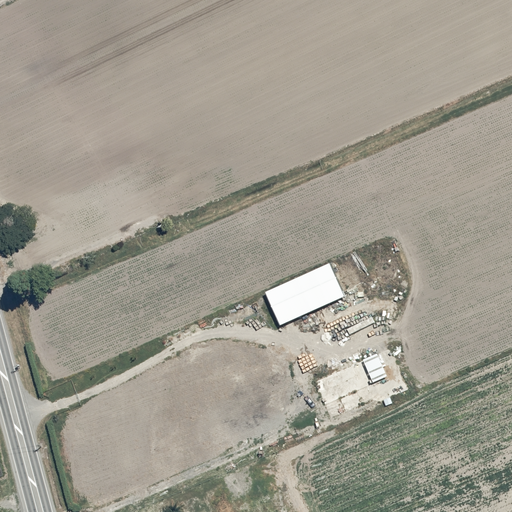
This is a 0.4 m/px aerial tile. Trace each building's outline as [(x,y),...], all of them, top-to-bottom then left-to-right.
[(137,192),(130,170),(116,174),(123,196),(137,192)] [(224,182),(220,171),(197,181),(201,192),(224,182)] [(171,194),(165,179),(150,185),(157,200),(171,194)] [(113,220),(104,196),(69,208),(81,244),(99,238),(95,226),(113,220)] [(329,264),(265,293),(279,327),(345,297),(329,264)] [(361,274),(361,275),(352,280),(357,290),(371,283),(375,281),(370,270),(361,274)] [(387,377),(376,353),(342,368),(339,360),(336,361),(327,365),(313,371),(317,379),(313,380),(330,418),(372,399),(366,386),(387,377)] [(245,383),(235,387),(239,397),(249,392),(245,383)] [(232,431),(226,412),(197,420),(207,458),(236,450),(235,445),(240,443),(237,430),(232,431)] [(262,498),(282,489),(286,497),(293,494),(290,486),(288,487),(274,452),(247,463),(262,498)] [(511,511),(511,464),(491,479),(493,481),(491,482),(497,491),(499,490),(506,500),(511,495),(511,502),(498,511),(511,511)] [(246,511),(244,506),(258,500),(254,490),(230,500),(223,484),(203,493),(211,511),(246,511)]
